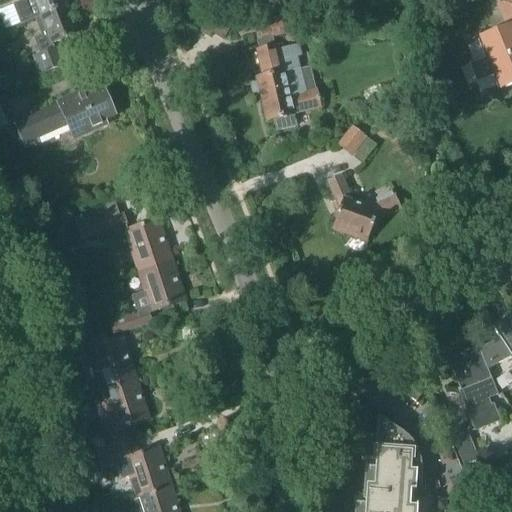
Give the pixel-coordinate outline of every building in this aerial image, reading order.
[(27,1),(13,6),(20,25),(34,20),(67,7),(63,0),(27,0),(28,0),(27,1)] [(501,88),(511,83),(511,1),(498,8),(506,27),(477,39),(485,60),(470,66),(476,83),(491,77),(496,90),(501,88)] [(39,55),(33,57),(37,67),(40,75),(63,67),(55,48),(53,49),(51,45),(77,35),(78,34),(67,7),(34,20),(41,37),(33,40),(39,55)] [(260,42),(293,34),(289,18),(257,26),(260,42)] [(261,51),(256,52),(262,78),(256,79),(261,100),(267,122),(273,120),(274,120),(277,132),(296,127),(293,116),(294,115),(320,108),(316,91),(305,93),(300,70),(300,69),(299,69),(296,58),(300,57),(298,46),(282,50),(281,45),(261,51)] [(114,116),(103,90),(87,97),(85,93),(76,97),(77,101),(16,127),(26,148),(38,143),(36,138),(67,125),(71,134),(85,128),(87,133),(105,125),(103,121),(114,116)] [(351,153),(364,137),(354,128),(341,145),(351,153)] [(363,163),(376,146),(368,140),(354,156),(363,163)] [(368,209),(352,204),(340,177),(327,182),(339,209),(332,229),(367,242),(374,222),(401,210),(396,197),(393,198),(391,194),(377,200),(379,204),(368,209)] [(139,272),(170,262),(157,222),(127,232),(126,227),(127,227),(123,215),(77,231),(81,242),(99,236),(101,242),(100,242),(100,243),(129,240),(139,272)] [(114,323),(109,325),(111,332),(112,336),(117,335),(129,331),(151,324),(151,322),(148,314),(157,311),(183,302),(170,262),(139,272),(146,293),(137,296),(132,298),(135,307),(138,316),(116,323),(114,323)] [(479,350),(487,371),(502,363),(511,357),(511,358),(511,315),(492,328),(499,339),(479,350)] [(108,343),(106,339),(102,336),(91,340),(89,344),(103,389),(133,379),(121,339),(108,343)] [(5,360),(9,373),(45,361),(41,348),(5,360)] [(497,396),(487,371),(479,350),(478,348),(447,360),(475,431),(499,421),(493,405),(490,406),(488,400),(497,396)] [(112,446),(134,439),(129,424),(146,419),(133,379),(103,389),(108,403),(98,406),(110,445),(112,444),(112,446)] [(415,403),(423,392),(412,383),(403,394),(415,403)] [(405,436),(401,434),(388,425),(387,426),(391,428),(387,434),(377,434),(377,432),(376,432),(373,475),(367,474),(367,473),(366,473),(364,511),(357,510),(357,509),(356,509),(356,511),(416,511),(416,508),(409,508),(410,492),(414,492),(416,474),(421,475),(421,465),(418,456),(414,447),(408,440),(405,436)] [(463,467),(478,461),(467,433),(452,439),(463,467)] [(65,463),(57,438),(31,446),(39,471),(65,463)] [(112,446),(94,452),(99,467),(115,462),(121,480),(130,477),(137,500),(138,499),(169,490),(156,449),(139,455),(134,439),(112,446)] [(176,511),(169,490),(133,501),(136,511),(176,511)] [(67,511),(60,493),(34,502),(37,511),(67,511)]
